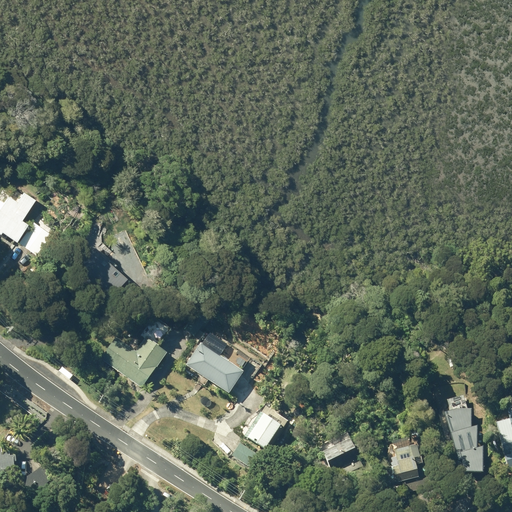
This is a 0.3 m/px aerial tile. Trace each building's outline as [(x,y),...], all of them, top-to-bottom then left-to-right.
[(0,231),(1,229),(16,239),(28,222),(22,218),(35,197),(23,189),(17,199),(8,194),(3,201),(0,198),(0,231)] [(19,242),(35,253),(50,232),(34,221),(19,242)] [(71,265),(107,296),(121,280),(99,260),(105,254),(91,241),(71,265)] [(216,311),(204,303),(186,328),(198,337),(216,311)] [(245,339),(227,330),(224,337),(241,346),(245,339)] [(102,359),(143,388),(168,352),(147,337),(137,352),(117,337),(102,359)] [(187,365),(230,394),(245,372),(202,343),(187,365)] [(62,373),(70,380),(75,375),(66,367),(62,373)] [(469,471),(485,472),(485,448),(479,448),(479,440),(467,405),(446,412),(461,460),(465,459),(469,471)] [(511,420),(498,424),(510,468),(511,467),(511,411),(510,412),(511,419),(511,420)] [(246,437),(267,450),(283,425),(262,412),(246,437)] [(343,467),(347,475),(362,467),(355,453),(359,451),(349,433),(325,446),(328,452),(324,454),(334,472),(343,467)] [(233,456),(251,467),(259,455),(241,444),(233,456)] [(405,487),(406,494),(434,486),(428,465),(418,467),(417,459),(421,458),(418,445),(396,450),(398,457),(393,458),(395,464),(393,464),(398,488),(405,487)] [(0,487),(20,485),(18,458),(13,458),(12,453),(0,454),(0,487)] [(108,480),(119,488),(128,475),(117,467),(108,480)]
